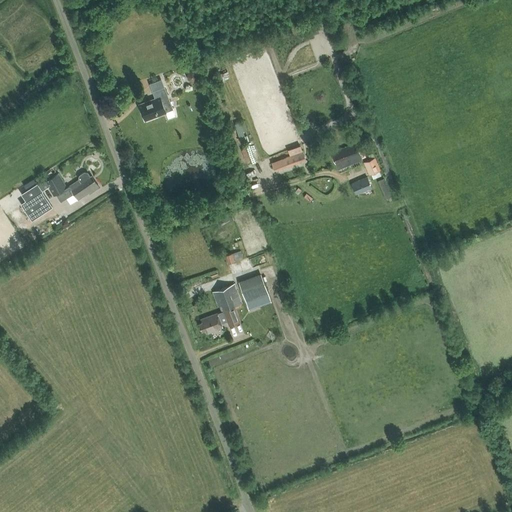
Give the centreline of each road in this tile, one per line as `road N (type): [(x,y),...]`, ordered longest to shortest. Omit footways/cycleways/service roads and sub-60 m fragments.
road 1 (unclassified): [(250,511),(56,0)]
road 2 (track): [(146,237),(318,174),(347,178)]
